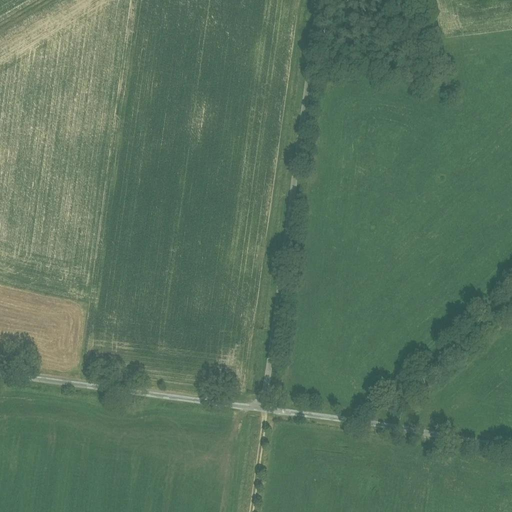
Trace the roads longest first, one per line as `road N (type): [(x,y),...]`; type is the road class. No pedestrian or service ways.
road 1 (unclassified): [(261,411),(316,0)]
road 2 (residential): [(0,372),(261,411)]
road 3 (residential): [(261,411),(511,449)]
road 4 (track): [(511,293),(351,423)]
